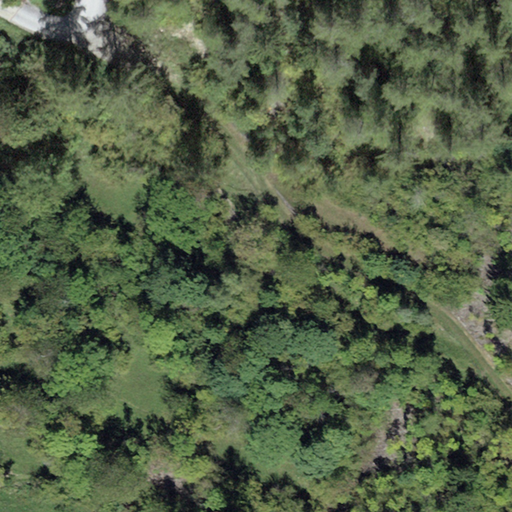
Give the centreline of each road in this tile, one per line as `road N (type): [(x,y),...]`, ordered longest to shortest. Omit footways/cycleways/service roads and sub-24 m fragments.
road 1 (track): [(93,16),(172,71),(290,226),(423,300),(511,399)]
road 2 (unclassified): [(95,0),(86,29),(55,37),(0,10)]
